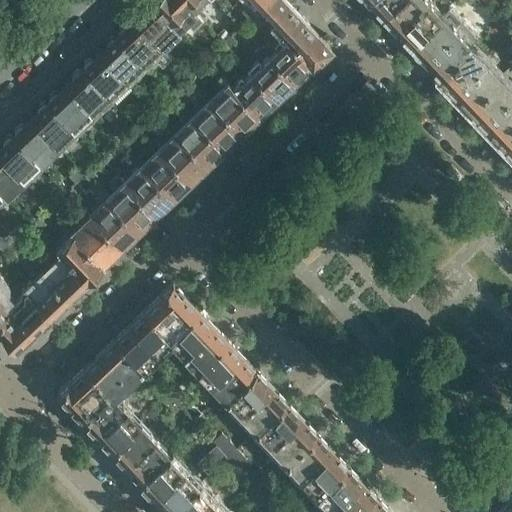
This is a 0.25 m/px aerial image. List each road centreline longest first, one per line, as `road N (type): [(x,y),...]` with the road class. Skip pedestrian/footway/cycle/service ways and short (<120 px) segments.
road 1 (residential): [(437,511),(176,243)]
road 2 (residential): [(176,243),(371,50)]
road 3 (residential): [(8,401),(176,243)]
road 4 (residential): [(511,196),(371,50)]
road 5 (unclassified): [(114,511),(8,401)]
